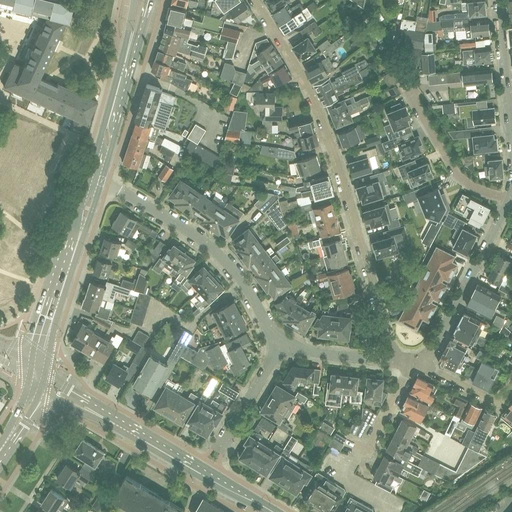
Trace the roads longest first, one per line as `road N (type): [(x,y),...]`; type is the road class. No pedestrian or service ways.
road 1 (residential): [(253,0),(316,106),(387,361)]
road 2 (secondary): [(268,511),(37,375)]
road 3 (residential): [(273,348),(248,291),(218,253),(94,183)]
road 4 (secondary): [(37,375),(94,183)]
road 5 (residential): [(399,510),(344,481),(412,365)]
road 6 (residential): [(510,199),(422,368)]
road 7 (residential): [(407,92),(456,175),(510,199)]
road 8 (residential): [(497,0),(511,152)]
road 9 (secondary): [(94,183),(128,60)]
